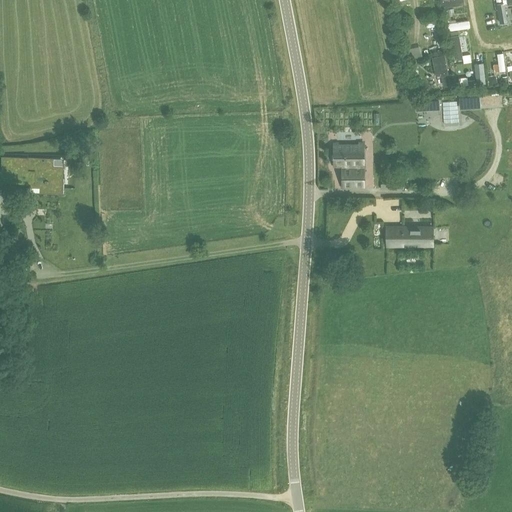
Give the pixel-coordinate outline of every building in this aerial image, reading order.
[(497,4),(500,20),(506,19),(503,3),(497,4)] [(488,26),(487,5),(480,6),(481,26),(488,26)] [(445,20),(447,33),(469,29),(468,23),(454,26),(452,17),(446,19),(446,20),(445,20)] [(442,75),(444,87),(451,85),(445,54),(432,57),(436,76),(442,75)] [(473,63),(473,71),(485,70),(485,63),(473,63)] [(485,71),(473,73),(472,64),(467,65),(470,81),(487,78),(485,71)] [(478,95),(459,97),(460,109),(479,107),(478,95)] [(435,105),(435,109),(441,109),(440,99),(416,100),(416,106),(435,105)] [(343,165),(343,186),(364,186),(363,142),(350,143),(350,139),(338,139),(338,143),(334,143),(334,165),(343,165)] [(7,155),(6,155),(5,157),(3,157),(2,174),(2,181),(36,182),(35,193),(60,194),(61,157),(7,155)] [(433,245),(433,226),(403,227),(403,228),(387,228),(387,227),(387,245),(404,245),(404,241),(418,241),(418,245),(433,245)]
